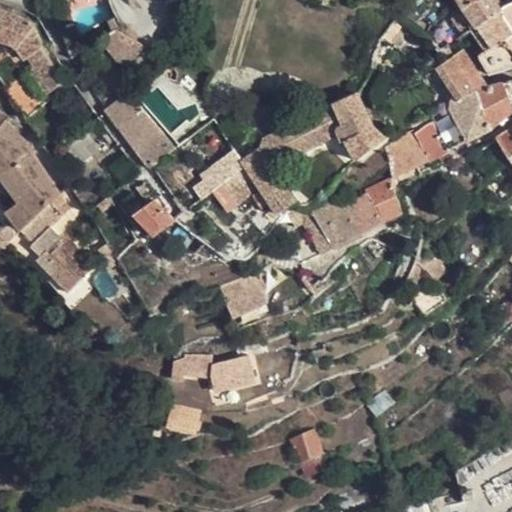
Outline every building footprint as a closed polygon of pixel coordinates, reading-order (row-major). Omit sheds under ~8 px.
[(456,0),(463,10),(480,0),(456,0)] [(494,6),(498,4),(495,0),(480,0),(463,10),(467,17),(476,27),(498,12),(494,6)] [(501,9),(500,10),(511,27),(511,34),(506,39),(511,48),(511,1),(501,9)] [(27,58),(33,67),(49,55),(43,46),(44,45),(35,24),(0,9),(0,40),(5,42),(14,47),(16,48),(23,60),(27,58)] [(511,27),(500,10),(498,12),(476,27),(490,46),(485,51),(479,56),(488,74),(511,66),(511,48),(506,39),(511,34),(511,27)] [(470,31),(476,27),(467,17),(458,23),(457,25),(464,35),(470,31)] [(490,46),(476,27),(470,31),(485,51),(490,46)] [(125,45),(139,50),(144,46),(141,43),(115,28),(100,39),(123,68),(131,60),(125,45)] [(131,60),(139,50),(125,45),(131,60)] [(437,67),(458,98),(474,89),(486,85),(463,50),(448,60),(437,67)] [(66,80),(49,55),(33,67),(30,69),(47,94),(66,80)] [(511,78),(503,81),(511,102),(511,78)] [(486,85),(474,89),(483,108),(480,110),(491,127),(511,111),(511,102),(503,81),(486,85)] [(434,121),(448,149),(491,127),(480,110),(483,108),(474,89),(458,98),(453,100),(449,109),(450,113),(434,121)] [(176,147),(127,90),(105,109),(119,127),(124,122),(156,162),(176,147)] [(374,147),(376,145),(386,141),(384,137),(373,126),(357,92),(332,102),(346,130),(350,138),(344,141),(355,159),(374,147)] [(311,113),(259,138),(261,146),(273,164),(346,130),(332,102),(324,106),(328,114),(315,121),(311,113)] [(324,106),(311,113),(315,121),(328,114),(324,106)] [(0,129),(6,123),(11,117),(0,109),(0,129)] [(434,121),(414,130),(429,159),(448,149),(434,121)] [(156,162),(124,122),(119,127),(150,166),(156,162)] [(47,206),(60,194),(48,174),(29,148),(24,142),(6,123),(0,129),(0,144),(16,160),(38,194),(42,200),(47,206)] [(391,177),(394,186),(423,173),(419,164),(429,159),(414,130),(413,128),(386,141),(376,145),(391,177)] [(511,161),(511,129),(496,138),(508,158),(511,161)] [(0,144),(0,160),(7,167),(16,160),(0,144)] [(261,146),(242,160),(246,166),(260,187),(261,189),(265,194),(284,180),(273,164),(261,146)] [(211,166),(222,182),(246,166),(242,160),(234,150),(211,166)] [(38,194),(16,160),(7,167),(2,172),(24,200),(27,198),(30,202),(38,194)] [(260,187),(246,166),(222,182),(238,204),(260,187)] [(368,192),(383,220),(402,211),(396,195),(394,186),(391,177),(366,189),(368,192)] [(284,180),(265,194),(266,196),(270,202),(277,214),(281,211),(297,200),(284,180)] [(260,187),(238,204),(244,212),(257,202),(266,196),(265,194),(261,189),(260,187)] [(361,233),(383,220),(368,192),(345,203),(361,233)] [(70,208),(60,194),(47,206),(40,213),(21,230),(35,241),(32,245),(43,254),(38,258),(52,275),(62,266),(56,259),(67,247),(68,244),(68,242),(67,239),(65,237),(64,237),(63,237),(52,226),(70,208)] [(333,246),(361,233),(345,203),(336,196),(315,205),(301,204),(292,209),(298,222),(307,218),(318,213),(333,246)] [(24,200),(8,212),(21,230),(40,213),(30,202),(27,198),(24,200)] [(173,222),(154,200),(135,215),(149,230),(155,236),(161,231),(173,222)] [(333,246),(318,213),(307,218),(323,251),(333,246)] [(448,258),(437,244),(415,261),(419,263),(425,269),(426,271),(434,282),(448,269),(442,262),(448,258)] [(419,263),(415,261),(403,284),(401,290),(411,294),(426,271),(425,269),(419,263)] [(246,276),(220,288),(228,304),(232,314),(269,297),(257,272),(246,276)] [(211,373),(214,352),(175,353),(169,375),(179,376),(180,372),(211,373)] [(198,435),(203,408),(169,403),(165,429),(198,435)] [(322,453),(315,427),(302,434),(291,439),(298,462),(310,458),(322,453)]
